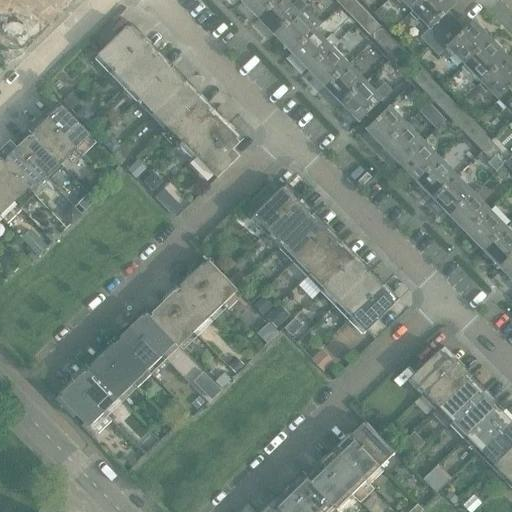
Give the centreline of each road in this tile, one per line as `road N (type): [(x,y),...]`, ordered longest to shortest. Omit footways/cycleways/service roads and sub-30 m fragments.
road 1 (residential): [(48,370),(289,138)]
road 2 (residential): [(222,511),(446,297)]
road 3 (residential): [(289,138),(446,297)]
road 4 (residential): [(149,0),(289,138)]
road 5 (tertiary): [(121,511),(0,384)]
road 6 (residential): [(0,99),(103,0)]
